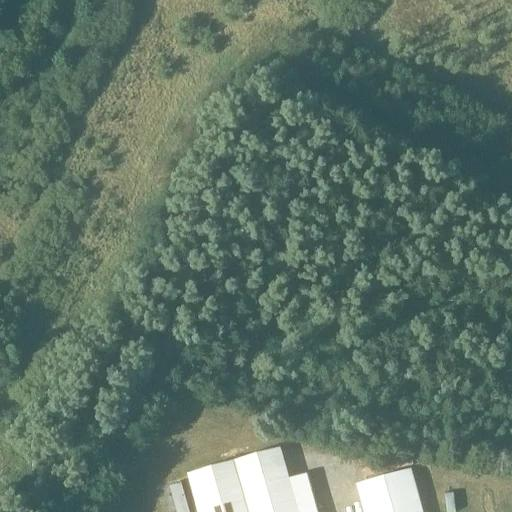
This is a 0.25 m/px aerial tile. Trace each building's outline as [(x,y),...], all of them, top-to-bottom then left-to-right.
[(314,511),(304,477),(287,482),(278,451),(186,477),(195,511),(314,511)] [(419,511),(408,472),(356,486),(363,511),(419,511)] [(168,488),(174,511),(188,511),(180,485),(168,488)] [(438,511),(450,511),(445,491),(435,494),(438,511)] [(469,493),(465,511),(476,511),(479,495),(469,493)] [(495,497),(491,511),(503,511),(506,500),(495,497)]
